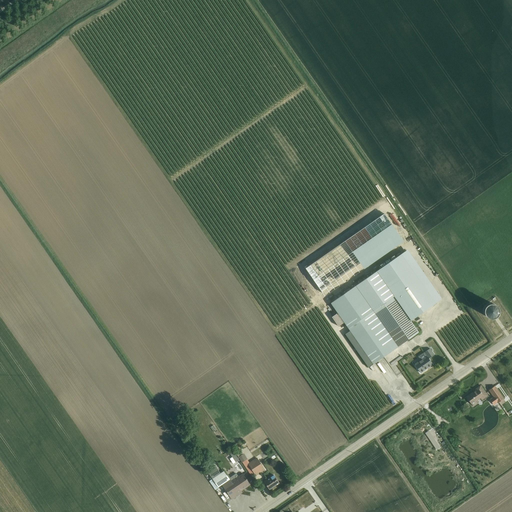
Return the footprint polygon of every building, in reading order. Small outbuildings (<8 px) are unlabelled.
[(375,314),(398,347),(419,332),(411,321),(442,299),(407,250),(376,272),(396,300),(375,314)] [(376,272),(331,303),(350,331),(345,334),(368,367),(398,347),(375,314),(396,300),(376,272)] [(496,312),(497,310),(498,309),(496,309),(496,307),(494,306),(495,305),(494,304),(494,306),(492,305),(490,305),(490,303),(489,304),(489,305),(488,306),(486,307),(485,306),(484,307),(486,308),(485,310),(485,311),(483,312),(484,313),(485,312),(486,314),(487,315),(486,317),(487,317),(488,316),(490,316),(492,317),(492,318),(493,318),(492,316),(494,315),(495,314),(497,315),(497,314),(496,314),(496,312)] [(420,360),(414,364),(420,373),(432,364),(429,359),(434,355),(430,348),(424,352),(418,357),(420,360)] [(483,366),(468,377),(473,383),(480,379),(482,377),(484,379),(489,376),(483,366)] [(462,381),(457,384),(462,391),(466,388),(462,381)] [(472,391),(463,397),(470,407),(486,396),(479,384),(471,389),(472,391)] [(486,389),(491,397),(487,399),(491,406),(502,399),(493,384),(486,389)] [(504,412),(509,409),(506,403),(501,406),(504,412)] [(477,406),(473,408),(480,417),(483,415),(477,406)] [(241,451),(236,454),(242,462),(252,477),(255,475),(256,476),(265,470),(257,457),(249,462),(244,453),(243,454),(241,451)] [(232,457),(229,459),(233,464),(239,460),(233,452),(230,454),(232,457)] [(212,479),(220,473),(215,466),(207,471),(212,479)] [(220,473),(212,479),(209,481),(215,490),(222,485),(232,500),(233,499),(240,494),(241,491),(250,485),(242,473),(238,476),(236,473),(229,478),(224,471),(220,473)] [(274,475),(264,482),(269,490),(279,483),(274,475)] [(250,477),(247,479),(254,490),(257,488),(250,477)]
